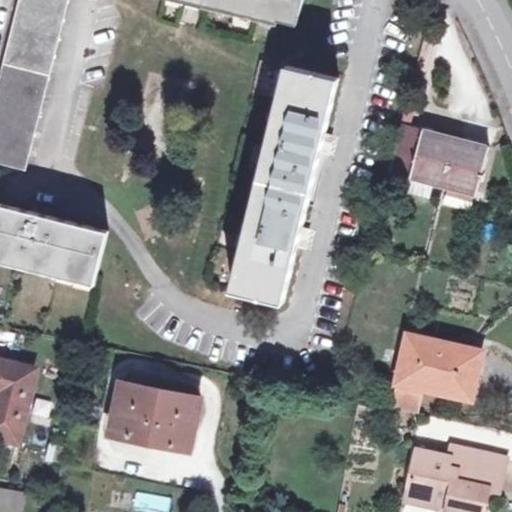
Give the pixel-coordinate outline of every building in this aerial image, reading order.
[(67,0),(20,0),(0,79),(0,163),(26,171),(67,0)] [(193,0),(293,25),(299,0),(193,0)] [(324,133),(338,78),(287,65),(233,289),(282,302),(297,246),(304,247),(309,225),(302,223),(318,157),(326,158),(332,135),(324,133)] [(488,148),(400,123),(387,172),(408,179),(428,184),(474,198),(488,148)] [(408,179),(404,192),(424,198),(428,184),(408,179)] [(108,232),(0,204),(0,257),(95,282),(108,232)] [(410,334),(391,409),(417,415),(423,389),(464,398),(469,376),(475,378),(480,357),(449,350),(450,343),(410,334)] [(0,439),(17,443),(34,371),(0,362),(0,439)] [(200,397),(120,381),(110,436),(190,450),(200,397)] [(448,459),(416,451),(407,492),(430,497),(428,507),(452,511),(482,511),(485,497),(479,496),(481,489),(497,493),(505,460),(450,448),(448,459)] [(0,511),(19,511),(24,496),(0,491),(0,511)] [(145,511),(169,511),(172,497),(136,492),(133,510),(145,511)]
